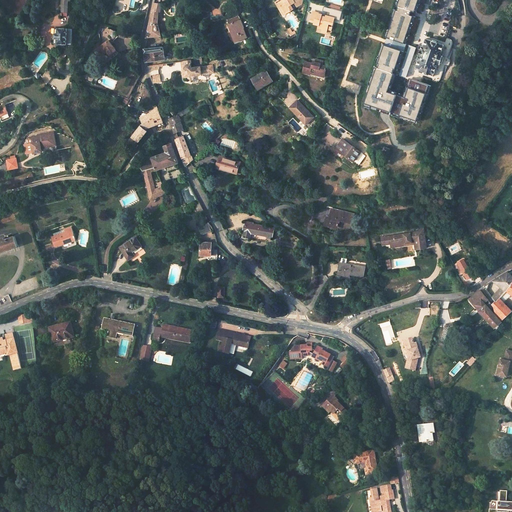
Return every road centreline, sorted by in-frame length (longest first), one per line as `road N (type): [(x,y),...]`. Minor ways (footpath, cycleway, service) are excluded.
road 1 (tertiary): [(0,312),(65,285),(101,282),(297,325)]
road 2 (residential): [(173,140),(222,241),(298,313)]
road 3 (tertiary): [(340,333),(367,355),(386,391),(410,511)]
road 4 (residential): [(511,266),(466,294),(419,297),(365,314),(340,333)]
road 5 (residential): [(336,121),(260,43),(243,0)]
road 6 (residential): [(151,0),(144,67),(173,140)]
